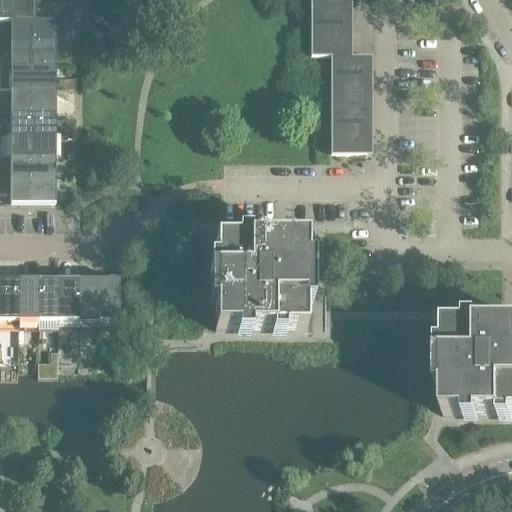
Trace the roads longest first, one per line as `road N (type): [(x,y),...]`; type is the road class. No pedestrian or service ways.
road 1 (residential): [(511,251),(385,251),(384,189),(207,190)]
road 2 (residential): [(0,246),(100,245),(121,231)]
